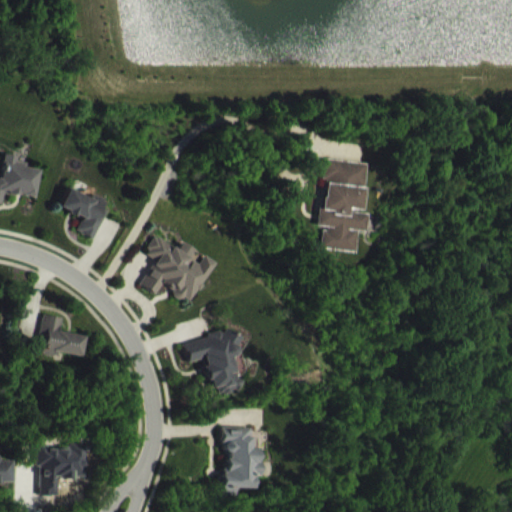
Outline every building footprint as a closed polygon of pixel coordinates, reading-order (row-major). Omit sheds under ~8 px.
[(0,218),(1,218),(3,207),(32,212),(36,183),(24,181),(25,177),(15,175),(15,170),(2,168),(0,181),(0,218)] [(366,177),(324,172),(322,195),(323,195),(318,241),(322,241),(320,262),(355,266),(357,244),(365,245),(367,227),(361,226),(366,177)] [(92,253),(105,224),(101,222),(104,214),(90,208),(88,212),(67,202),(58,222),(81,232),(75,245),(92,253)] [(212,275),(201,269),(197,278),(187,273),(193,262),(181,256),(177,263),(153,250),(143,268),(153,273),(138,300),(154,308),(159,300),(190,317),(212,275)] [(84,350),(59,346),(61,332),(42,329),(37,357),(43,358),(42,368),(57,371),(58,366),(80,370),(84,350)] [(182,358),(188,376),(202,372),(214,411),(241,403),(237,389),(246,387),(239,362),(241,361),(235,342),(182,358)] [(221,509),(234,509),(234,501),(253,502),(253,490),(258,490),(259,462),(251,461),(251,441),(223,440),(221,509)] [(0,495),(10,496),(9,474),(0,474),(0,495)]
